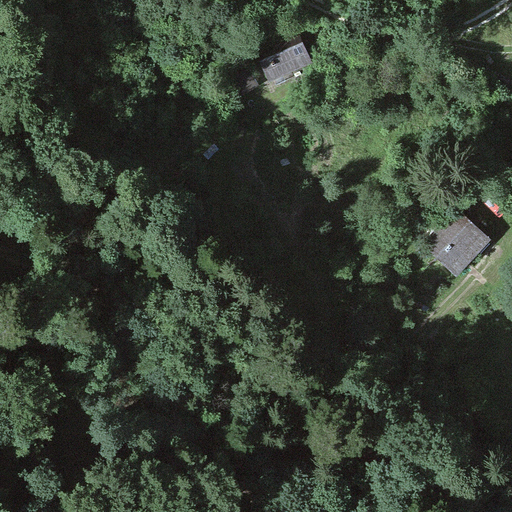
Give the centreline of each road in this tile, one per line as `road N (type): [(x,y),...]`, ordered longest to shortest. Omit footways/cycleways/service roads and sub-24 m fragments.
road 1 (track): [(0,252),(102,298),(262,511)]
road 2 (track): [(315,0),(408,38),(457,33),(511,2)]
